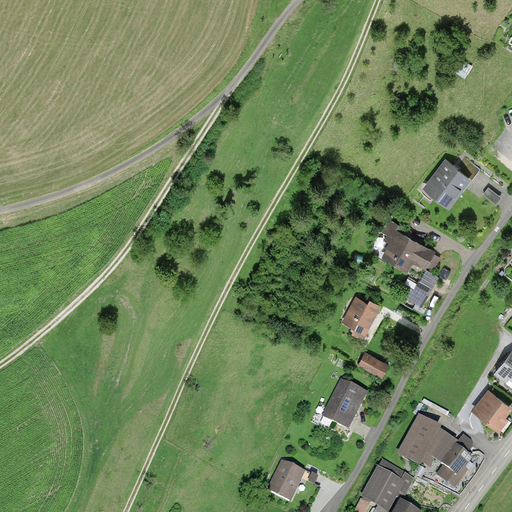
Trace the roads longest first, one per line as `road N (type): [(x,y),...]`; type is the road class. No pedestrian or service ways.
road 1 (track): [(377,0),(328,109),(231,280),(125,511)]
road 2 (unclassified): [(298,0),(249,65),(186,126),(83,186),(0,211)]
road 3 (residential): [(511,209),(424,335),(329,511)]
road 4 (track): [(0,363),(129,246),(221,95)]
